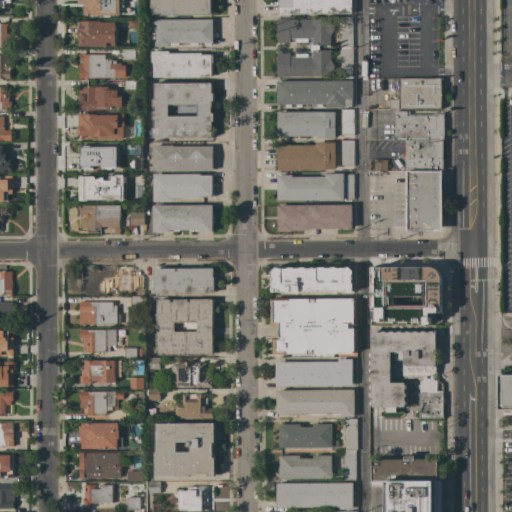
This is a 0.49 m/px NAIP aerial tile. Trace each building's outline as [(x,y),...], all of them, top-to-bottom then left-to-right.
[(0,0),(3,0),(3,7),(11,7),(11,17),(0,17),(0,0)] [(121,0),(122,13),(119,13),(119,15),(86,15),(83,15),(83,3),(77,3),(77,0),(121,0)] [(160,15),(160,14),(154,14),(154,8),(152,8),(151,0),(212,0),(212,15),(160,15)] [(352,0),(352,13),(279,14),(279,0),(352,0)] [(353,78),(341,78),(341,17),(352,17),(353,78)] [(213,19),(213,43),(212,43),(212,45),(205,45),(205,43),(198,43),(198,46),(190,46),(190,43),(179,43),(179,45),(170,45),(170,46),(155,46),(155,39),(152,39),(152,32),(154,32),(154,20),(213,19)] [(331,60),(334,67),(330,72),(330,76),(290,76),(290,77),(277,77),(277,53),(281,53),(281,54),(285,54),(285,53),(290,53),(290,57),(295,57),(295,54),(307,53),(307,57),(312,57),(312,38),(307,38),(308,42),(295,42),(295,39),(290,39),(290,43),(285,43),(285,41),(281,42),(281,43),(276,43),(276,19),(290,19),(330,19),(331,24),(335,29),(330,35),(330,45),(319,45),(319,50),(331,50),(331,60)] [(100,20),(100,22),(116,22),(117,46),(77,46),(77,40),(77,32),(77,28),(79,28),(79,21),(100,20)] [(140,20),(140,28),(128,28),(128,20),(140,20)] [(0,24),(7,24),(7,26),(6,26),(6,34),(9,34),(9,49),(7,49),(7,48),(0,48),(0,24)] [(124,59),(123,49),(134,49),(134,59),(124,59)] [(153,77),(153,62),(151,62),(151,51),(169,51),(169,53),(202,53),(202,54),(213,54),(213,62),(213,65),(212,65),(212,68),(213,68),(213,72),(212,72),(212,76),(201,76),(201,77),(153,77)] [(79,78),(79,64),(83,64),(83,61),(80,61),(80,55),(105,54),(105,59),(111,59),(111,60),(115,60),(115,63),(120,63),(120,65),(125,65),(125,78),(79,78)] [(6,63),(7,63),(7,66),(10,66),(10,78),(5,78),(5,79),(0,79),(0,55),(6,55),(6,63)] [(383,106),(383,100),(389,100),(389,99),(399,99),(399,78),(441,78),(441,109),(389,109),(389,106),(383,106)] [(144,80),(144,90),(123,90),(123,80),(144,80)] [(353,80),(353,99),(352,99),(352,106),(345,106),(345,107),(326,107),(326,106),(323,106),(323,107),(317,107),(317,106),(302,106),(302,107),(297,107),(297,106),(292,107),(286,107),(281,107),(281,105),(277,105),(277,81),(353,80)] [(152,129),(154,129),(154,119),(152,119),(152,112),(154,112),(154,106),(152,106),(152,99),(154,99),(154,83),(211,83),(211,93),(214,93),(214,100),(212,100),(212,106),(211,108),(211,110),(211,112),(212,113),(213,113),(213,121),(211,121),(212,137),(152,137),(152,129)] [(117,90),(117,97),(121,96),(121,107),(107,107),(107,109),(79,109),(79,87),(88,87),(88,86),(90,86),(108,86),(108,90),(117,90)] [(0,87),(5,87),(5,93),(9,93),(9,101),(11,101),(11,110),(0,109),(0,87)] [(341,109),(354,109),(354,135),(341,135),(341,109)] [(119,111),(139,111),(139,121),(124,121),(124,117),(119,117),(119,111)] [(316,138),(316,136),(277,136),(277,111),(281,111),(281,112),(335,112),(335,138),(316,138)] [(394,140),(394,111),(410,111),(410,116),(439,115),(439,114),(443,114),(443,140),(405,140),(394,140)] [(0,116),(4,116),(4,123),(5,123),(5,130),(11,130),(11,141),(1,141),(1,140),(0,140),(0,116)] [(108,116),(108,123),(119,123),(119,140),(79,140),(79,131),(84,131),(84,127),(87,127),(87,124),(87,116),(108,116)] [(341,140),(353,140),(354,166),(341,166),(341,140)] [(443,140),(443,170),(442,170),(442,171),(406,171),(405,171),(405,156),(403,156),(403,153),(405,153),(405,147),(403,147),(403,143),(405,143),(405,140),(443,140)] [(124,151),(124,142),(135,142),(135,152),(124,151)] [(278,170),(278,145),(315,145),(315,142),(335,142),(335,170),(278,170)] [(153,170),(153,145),(173,145),(173,146),(213,146),(213,170),(153,170)] [(0,146),(6,147),(8,148),(7,154),(7,158),(10,158),(11,161),(12,168),(12,169),(11,171),(5,171),(5,172),(3,172),(3,171),(0,170),(0,146)] [(79,171),(79,159),(82,159),(82,147),(104,147),(104,154),(101,154),(101,162),(106,162),(106,170),(79,171)] [(373,159),(387,159),(387,170),(373,171),(373,159)] [(442,177),(443,177),(443,194),(442,194),(442,197),(443,197),(443,214),(443,230),(407,230),(406,171),(442,171),(442,177)] [(277,175),(292,175),(292,177),(325,177),(325,173),(344,173),(344,174),(353,174),(353,199),(344,199),(344,200),(277,201),(277,175)] [(200,174),(200,175),(212,175),(212,196),(201,196),(201,198),(172,198),(172,201),(153,201),(153,174),(200,174)] [(94,175),(95,179),(102,176),(104,181),(110,180),(110,176),(116,176),(116,175),(123,175),(123,176),(126,176),(126,189),(125,189),(125,199),(80,200),(80,199),(78,199),(78,176),(94,175)] [(0,202),(0,178),(3,178),(3,179),(11,180),(11,192),(11,202),(0,202)] [(277,205),(352,204),(353,228),(308,229),(308,230),(292,230),(292,231),(277,231),(277,205)] [(120,205),(120,220),(121,224),(119,224),(119,226),(101,227),(101,230),(87,230),(87,227),(89,227),(89,218),(86,218),(85,217),(85,214),(79,214),(79,205),(120,205)] [(213,205),(213,232),(198,232),(198,231),(189,231),(189,229),(180,229),(180,231),(170,231),(170,232),(153,232),(153,205),(213,205)] [(0,206),(11,206),(11,215),(3,215),(3,224),(2,223),(2,231),(0,231),(0,206)] [(130,225),(130,212),(144,212),(144,225),(130,225)] [(376,323),(376,307),(391,307),(391,264),(408,264),(408,306),(407,306),(407,323),(376,323)] [(273,292),(273,289),(271,289),(271,270),(274,267),(352,266),(354,269),(355,288),(353,290),(353,291),(273,292)] [(213,268),(214,276),(214,293),(154,293),(154,290),(153,290),(153,280),(154,280),(154,268),(213,268)] [(12,297),(11,297),(11,295),(0,295),(0,271),(3,271),(3,270),(6,270),(6,271),(12,271),(12,297)] [(75,293),(76,279),(80,279),(80,276),(82,276),(82,271),(92,272),(92,270),(98,270),(98,273),(109,273),(109,282),(108,282),(108,285),(104,285),(104,283),(103,283),(103,289),(112,289),(112,294),(75,293)] [(142,277),(142,289),(141,289),(141,295),(131,295),(131,289),(130,289),(130,277),(142,277)] [(130,296),(142,296),(142,306),(130,306),(130,296)] [(355,299),(354,323),(353,323),(353,328),(354,328),(354,354),(288,353),(288,354),(274,354),(274,338),(280,338),(280,325),(271,325),(271,298),(355,299)] [(157,355),(157,340),(155,340),(155,333),(157,333),(157,331),(159,331),(159,328),(157,328),(157,320),(155,320),(155,314),(157,314),(157,299),(170,299),(170,302),(173,302),(173,299),(188,299),(188,302),(190,302),(190,299),(213,299),(213,315),(214,315),(214,321),(213,321),(213,326),(215,326),(215,335),(213,335),(213,341),(215,341),(215,347),(213,347),(213,354),(157,355)] [(0,302),(13,302),(13,312),(3,312),(3,325),(0,325),(0,302)] [(79,302),(115,302),(115,305),(117,305),(116,324),(86,324),(86,325),(83,325),(83,324),(79,324),(79,302)] [(0,329),(13,329),(13,339),(12,339),(12,346),(5,346),(5,352),(0,352),(0,329)] [(115,329),(115,346),(109,346),(109,352),(83,352),(83,339),(79,339),(79,329),(115,329)] [(372,405),(370,405),(370,401),(372,401),(372,399),(372,397),(370,397),(370,393),(372,393),(372,391),(372,389),(370,389),(370,385),(372,385),(372,383),(372,381),(370,381),(370,377),(372,377),(372,375),(372,373),(369,373),(369,369),(372,369),(372,367),(372,364),(370,365),(369,361),(372,361),(372,359),(371,357),(369,356),(370,353),(372,353),(372,351),(371,351),(371,333),(374,332),(374,331),(377,331),(377,332),(380,332),(382,332),(382,331),(385,331),(385,332),(388,332),(390,332),(390,331),(393,331),(393,332),(396,332),(398,332),(398,331),(401,331),(401,332),(403,332),(406,332),(406,331),(409,331),(409,332),(411,332),(414,332),(414,331),(417,331),(420,332),(422,332),(422,331),(425,331),(425,332),(427,332),(430,332),(430,331),(433,331),(433,332),(436,332),(436,336),(438,336),(438,349),(436,349),(436,375),(436,378),(428,378),(428,375),(402,376),(402,365),(404,365),(403,360),(391,360),(391,383),(404,383),(405,385),(407,385),(407,389),(405,389),(405,391),(405,393),(407,393),(407,396),(405,396),(405,399),(405,401),(407,401),(407,405),(405,405),(404,407),(397,407),(397,412),(386,412),(386,407),(372,407),(372,405)] [(136,358),(124,358),(124,357),(123,357),(123,349),(124,349),(124,348),(136,348),(136,358)] [(148,369),(148,358),(160,358),(160,369),(148,369)] [(338,362),(338,359),(352,359),(352,386),(275,386),(275,362),(338,362)] [(120,362),(120,376),(115,376),(115,382),(99,383),(99,381),(91,381),(91,384),(79,383),(79,376),(81,376),(81,360),(114,360),(114,361),(120,362)] [(0,387),(0,361),(13,361),(13,387),(0,387)] [(173,374),(173,372),(172,371),(172,367),(173,365),(174,365),(174,364),(176,363),(198,363),(199,362),(201,362),(201,363),(205,363),(205,377),(212,378),(212,387),(202,387),(202,388),(174,387),(174,374),(173,374)] [(511,415),(503,415),(503,409),(501,409),(500,375),(511,374),(511,415)] [(130,378),(142,378),(142,389),(130,389),(130,378)] [(159,400),(148,400),(148,389),(159,389),(159,400)] [(354,389),(354,417),(340,417),(340,413),(276,414),(276,390),(354,389)] [(443,418),(419,418),(419,411),(415,411),(415,389),(436,389),(436,393),(443,393),(443,418)] [(88,414),(88,408),(79,408),(79,401),(80,401),(80,392),(115,391),(115,392),(123,392),(123,399),(117,399),(117,409),(112,409),(112,410),(106,410),(106,414),(88,414)] [(0,392),(12,392),(12,401),(10,401),(11,404),(4,404),(5,414),(1,414),(1,415),(0,415),(0,392)] [(206,409),(212,409),(212,419),(175,419),(175,404),(182,403),(182,394),(189,394),(189,399),(195,399),(195,394),(206,394),(206,409)] [(143,410),(143,418),(136,418),(136,420),(125,420),(125,410),(143,410)] [(345,419),(357,419),(357,449),(344,450),(345,419)] [(0,422),(6,422),(13,422),(13,433),(13,446),(3,446),(3,447),(0,447),(0,422)] [(117,448),(79,449),(79,425),(82,425),(82,423),(118,422),(118,429),(118,437),(121,437),(121,447),(117,447),(117,448)] [(207,474),(189,474),(189,476),(155,476),(155,452),(156,452),(156,423),(215,423),(215,447),(214,447),(214,453),(215,453),(215,476),(207,476),(207,474)] [(300,424),(300,427),(313,427),(312,424),(331,424),(331,440),(338,440),(338,447),(279,448),(278,435),(279,435),(279,424),(300,424)] [(357,449),(357,450),(356,450),(355,480),(343,480),(343,450),(344,450),(357,449)] [(120,453),(120,478),(79,478),(79,452),(120,453)] [(13,477),(0,477),(0,453),(13,453),(13,477)] [(279,467),(279,455),(300,455),(300,458),(313,458),(313,455),(331,455),(331,471),(332,471),(332,479),(279,479),(279,467)] [(372,480),(372,460),(404,459),(404,456),(415,456),(415,459),(437,459),(437,461),(443,461),(443,479),(437,479),(437,480),(386,480),(372,480)] [(142,480),(127,480),(127,471),(142,470),(142,480)] [(437,511),(386,511),(386,480),(437,480),(437,511)] [(160,481),(160,493),(148,493),(148,482),(160,481)] [(353,483),(353,509),(339,509),(339,507),(276,507),(276,483),(353,483)] [(0,508),(0,485),(14,485),(14,493),(14,500),(14,508),(0,508)] [(111,485),(112,498),(114,498),(114,503),(89,503),(90,509),(83,509),(83,498),(84,498),(84,485),(94,485),(94,489),(99,489),(100,485),(111,485)] [(208,511),(188,511),(187,508),(179,509),(179,495),(178,495),(177,489),(187,489),(187,487),(196,487),(196,486),(207,486),(208,511)] [(139,497),(139,509),(126,509),(126,497),(139,497)]
